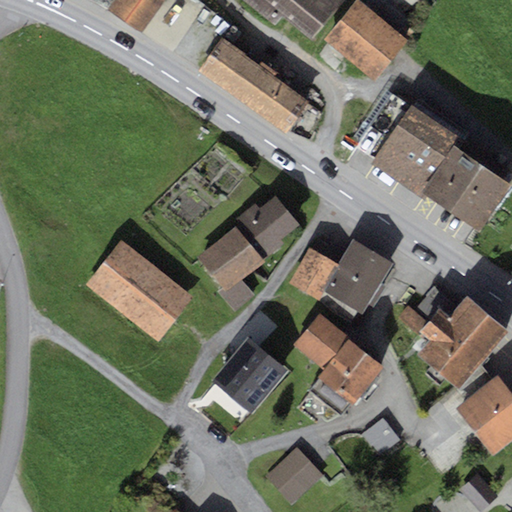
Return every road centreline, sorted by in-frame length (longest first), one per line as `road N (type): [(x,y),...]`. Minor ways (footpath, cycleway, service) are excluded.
road 1 (primary): [(511,308),(173,78),(29,0)]
road 2 (residential): [(0,228),(18,318),(18,377),(0,482)]
